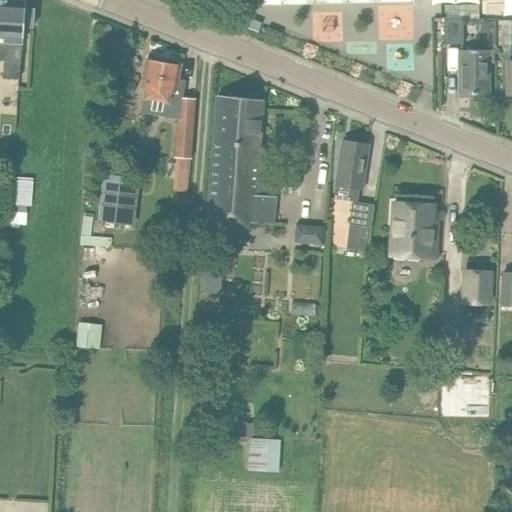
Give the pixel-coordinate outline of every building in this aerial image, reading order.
[(0,0),(0,61),(2,61),(1,77),(18,78),(23,25),(33,25),(34,9),(24,8),(24,2),(0,0)] [(463,20),(444,20),(445,45),(464,45),(463,20)] [(511,20),(498,20),(498,45),(511,45),(511,29),(511,20)] [(459,76),(461,76),(461,94),(489,94),(489,63),(494,63),(495,49),(459,50),(459,76)] [(180,65),(147,59),(142,87),(147,88),(143,112),(176,118),(178,98),(181,98),(184,82),(177,81),(180,65)] [(217,95),(215,115),(205,222),(251,226),(251,222),(273,224),(275,196),(265,196),(270,148),(260,147),(264,99),(217,95)] [(194,99),(181,98),(178,98),(176,118),(173,158),(190,159),(194,99)] [(342,141),(339,160),(335,186),(362,190),(369,145),(342,141)] [(140,178),(104,174),(99,221),(134,225),(140,178)] [(30,181),(12,180),(11,206),(29,207),(30,181)] [(391,201),(387,257),(436,260),(438,221),(434,221),(435,204),(391,201)] [(352,202),(347,249),(367,251),(372,205),(352,202)] [(25,215),(9,214),(9,225),(24,225),(25,215)] [(322,229),(296,227),(294,245),(321,247),(322,229)] [(218,293),(221,269),(204,267),(201,292),(218,293)] [(462,272),(461,304),(489,305),(490,273),(462,272)] [(511,273),(503,273),(501,306),(511,306),(511,273)] [(79,322),(76,345),(98,347),(101,324),(79,322)] [(245,424),(245,435),(261,435),(261,424),(245,424)] [(249,439),(247,471),(267,472),(269,439),(257,439),(249,439)]
